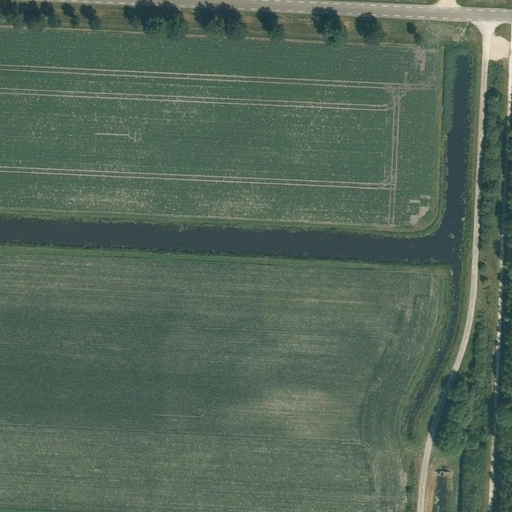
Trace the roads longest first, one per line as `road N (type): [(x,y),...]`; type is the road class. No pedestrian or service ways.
road 1 (unclassified): [(420,511),(430,437),(461,351),(473,287),(487,14)]
road 2 (tertiary): [(487,14),(180,0)]
